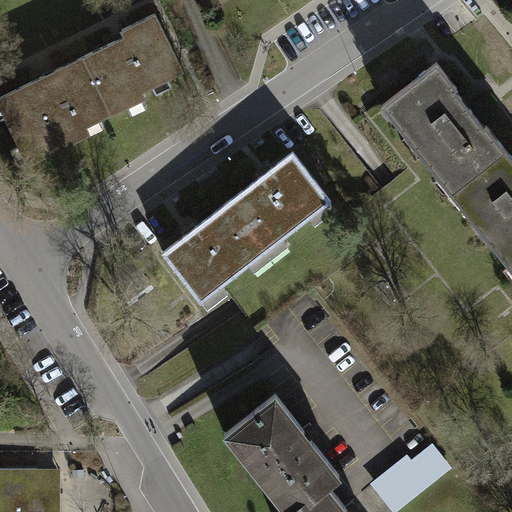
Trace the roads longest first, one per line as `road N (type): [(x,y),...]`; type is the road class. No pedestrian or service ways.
road 1 (residential): [(416,0),(29,264)]
road 2 (residential): [(177,511),(29,264)]
